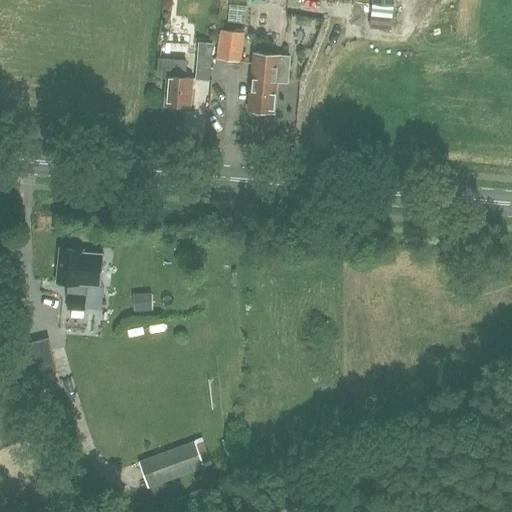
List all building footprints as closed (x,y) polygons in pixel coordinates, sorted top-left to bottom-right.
[(253,23),(250,0),(232,0),(235,25),(253,23)] [(394,0),(372,0),(369,28),(392,30),(394,0)] [(240,62),(244,33),(220,29),(216,58),(240,62)] [(210,81),(213,44),(198,42),(196,80),(210,81)] [(257,115),(265,112),(274,112),(276,81),(287,82),(289,56),(255,53),(253,78),(251,77),(248,110),(251,110),(257,115)] [(192,77),(185,76),(186,60),(159,58),(158,75),(167,76),(165,104),(167,104),(173,108),(182,106),(189,106),(192,77)] [(56,282),(70,284),(68,308),(84,310),(87,285),(100,286),(103,253),(83,251),(84,249),(60,247),(56,282)] [(15,382),(57,372),(49,339),(6,349),(15,382)] [(148,488),(204,467),(195,441),(139,462),(148,488)]
